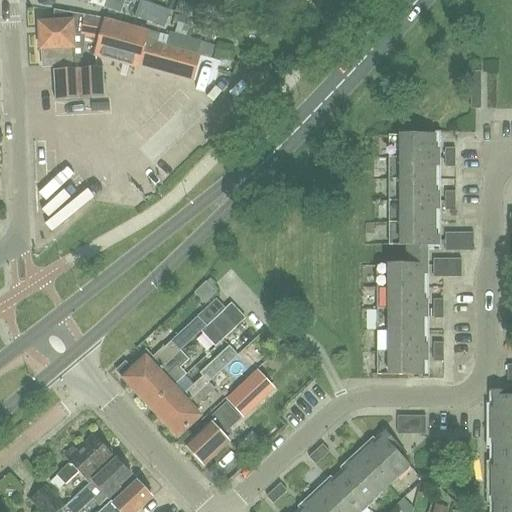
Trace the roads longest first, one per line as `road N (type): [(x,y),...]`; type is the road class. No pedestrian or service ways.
road 1 (residential): [(231,511),(344,410),(373,399),(461,398),(487,371),(484,158),(511,151)]
road 2 (primary): [(69,354),(219,225),(270,161)]
road 3 (primary): [(270,161),(47,323)]
road 4 (residential): [(0,255),(21,241),(4,0)]
road 5 (primary): [(420,0),(270,161)]
road 6 (residential): [(213,511),(69,354)]
